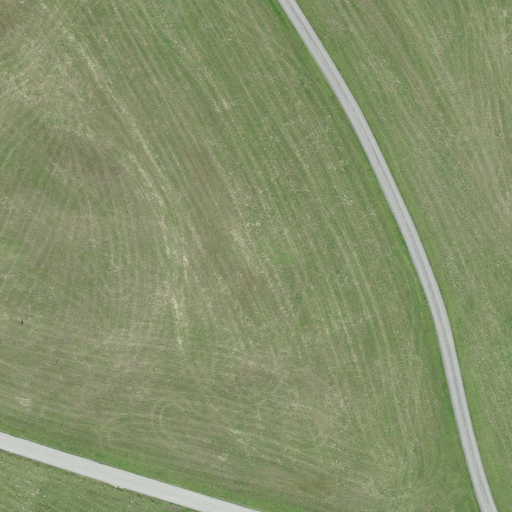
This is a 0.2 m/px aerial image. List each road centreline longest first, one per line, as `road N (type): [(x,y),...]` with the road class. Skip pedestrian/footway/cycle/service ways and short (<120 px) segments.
road 1 (track): [(499,511),(368,144),(288,0)]
road 2 (unclassified): [(0,442),(222,511)]
